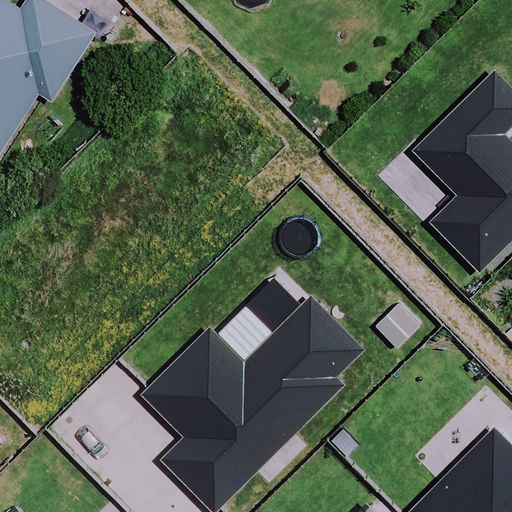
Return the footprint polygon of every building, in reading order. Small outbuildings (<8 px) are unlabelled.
[(31,0),(22,14),(1,0),(0,0),(0,149),(41,90),(54,98),(96,36),(43,0),(31,0)] [(511,121),(511,79),(498,65),(417,144),(463,190),(436,216),(483,264),(511,236),(511,135),(505,128),(511,121)] [(248,359),(214,324),(148,389),(190,431),(167,454),(218,505),(346,380),(338,372),(366,344),(315,293),(248,359)] [(421,320),(402,301),(379,323),(398,342),(421,320)] [(511,511),(511,437),(498,424),(415,506),(421,511),(511,511)]
